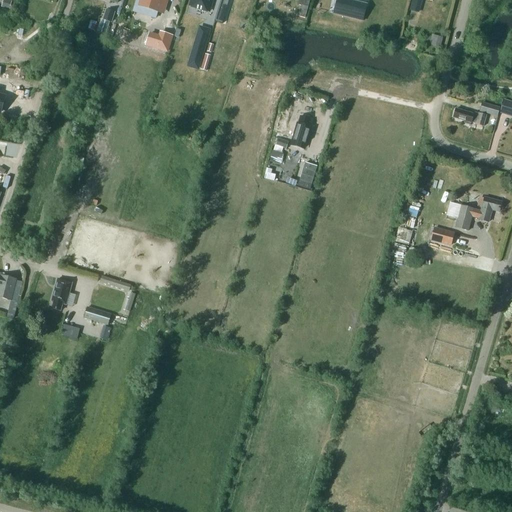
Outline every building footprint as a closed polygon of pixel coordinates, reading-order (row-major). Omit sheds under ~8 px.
[(137,0),(136,5),(144,8),(142,13),(156,18),(160,5),(165,7),(166,0),(137,0)] [(192,0),(190,6),(194,7),(209,12),(212,0),(192,0)] [(220,0),(214,22),(222,24),(227,9),(220,6),(221,0),(220,0)] [(340,0),(337,0),(334,14),(363,21),(366,6),(340,0)] [(414,0),(411,10),(421,12),(424,0),(414,0)] [(3,1),(1,7),(10,10),(11,4),(3,1)] [(107,11),(104,20),(111,22),(114,13),(107,11)] [(149,32),(145,46),(168,53),(173,36),(159,31),(158,35),(149,32)] [(196,39),(190,60),(199,63),(197,69),(198,69),(206,42),(196,39)] [(4,67),(4,80),(30,80),(30,67),(4,67)] [(511,103),(503,101),(500,113),(510,116),(511,111),(511,103)] [(480,111),(497,117),(500,108),(482,103),(480,111)] [(476,125),(483,127),(486,115),(479,113),(478,116),(473,114),(456,109),(453,118),(465,121),(464,123),(470,125),(471,123),(476,124),(476,125)] [(308,127),(310,120),(300,117),(292,143),(299,145),(301,139),(306,141),(310,128),(308,127)] [(283,131),(294,135),(298,121),(287,118),(283,131)] [(278,139),(275,146),(286,149),(288,142),(278,139)] [(275,180),(278,169),(270,167),(267,178),(275,180)] [(499,212),(501,203),(484,198),(481,212),(461,206),(455,228),(468,231),(471,217),(479,219),(478,220),(488,222),(492,210),(499,212)] [(435,229),(431,240),(450,245),(453,234),(435,229)] [(1,276),(2,274),(0,273),(0,297),(11,301),(16,280),(1,276)] [(106,278),(104,283),(115,286),(116,281),(106,278)] [(52,309),(60,311),(62,304),(66,305),(72,283),(58,279),(52,301),(54,302),(52,309)] [(119,282),(117,287),(130,291),(132,286),(119,282)] [(129,312),(135,295),(131,293),(126,311),(129,312)] [(84,318),(108,325),(111,314),(87,307),(84,318)] [(103,337),(110,338),(112,327),(105,326),(103,337)]
